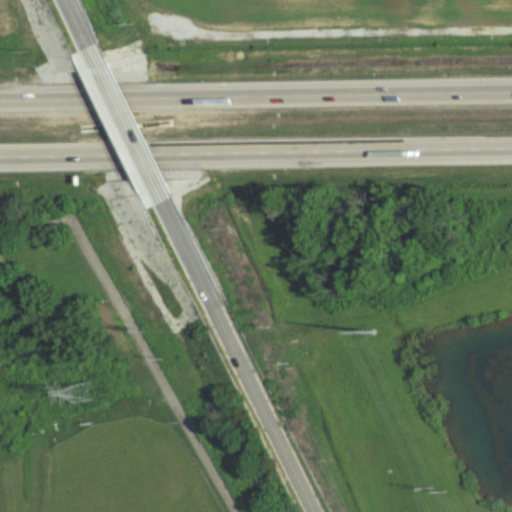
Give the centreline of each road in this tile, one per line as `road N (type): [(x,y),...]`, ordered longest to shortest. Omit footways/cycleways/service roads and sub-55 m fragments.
road 1 (motorway): [(0,156),(511,147)]
road 2 (motorway): [(511,91),(0,100)]
road 3 (tertiary): [(164,198),(316,511)]
road 4 (tertiary): [(95,55),(164,198)]
